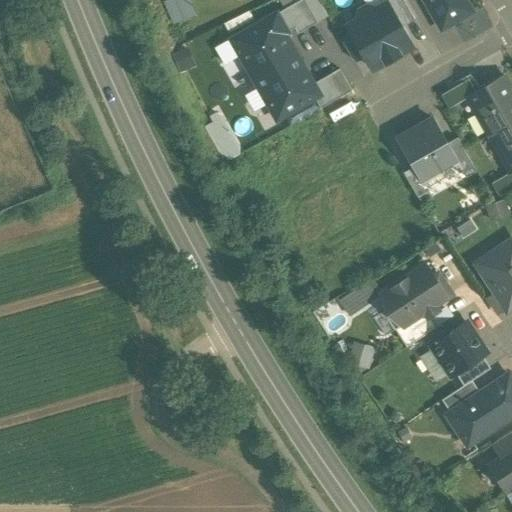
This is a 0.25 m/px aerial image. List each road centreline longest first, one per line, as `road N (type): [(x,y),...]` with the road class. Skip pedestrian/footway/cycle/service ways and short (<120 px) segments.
road 1 (secondary): [(355,511),(214,290),(79,0)]
road 2 (track): [(283,511),(255,475),(179,442),(162,426),(158,387),(234,325)]
road 3 (residential): [(394,99),(511,31)]
